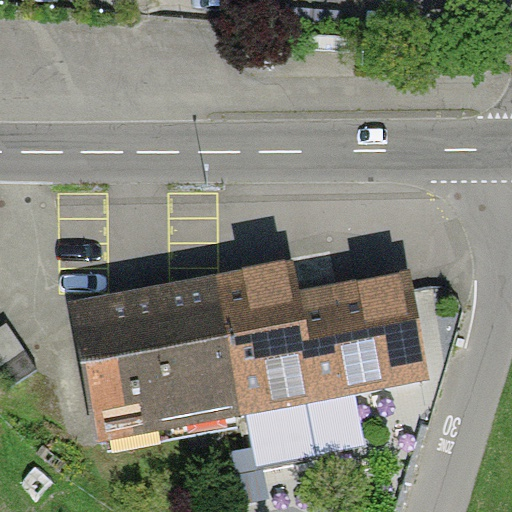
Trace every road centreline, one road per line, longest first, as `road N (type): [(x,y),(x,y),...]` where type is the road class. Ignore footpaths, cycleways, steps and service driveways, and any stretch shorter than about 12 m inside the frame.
road 1 (tertiary): [(511,150),(0,152)]
road 2 (residential): [(436,511),(511,271)]
